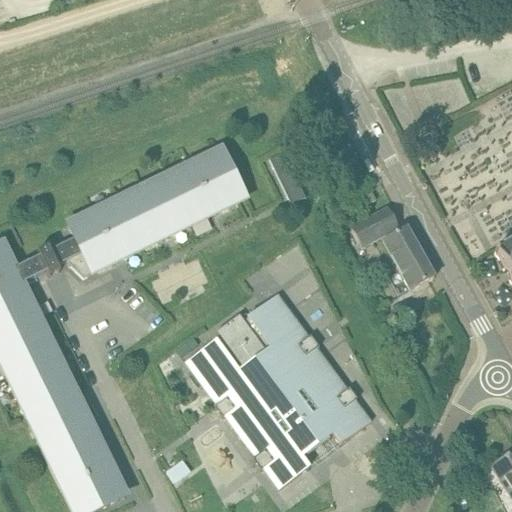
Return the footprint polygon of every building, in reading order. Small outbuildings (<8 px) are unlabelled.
[(0,368),(69,511),(98,511),(109,507),(108,506),(118,501),(116,497),(123,494),(32,307),(36,306),(26,285),(22,287),(22,286),(47,275),(49,279),(60,274),(58,270),(66,266),(84,283),(240,205),(235,196),(240,194),(235,186),(237,185),(220,152),(67,228),(75,243),(50,255),(48,250),(37,255),(39,260),(15,271),(6,252),(5,253),(2,246),(0,247),(0,368)] [(386,212),(351,232),(361,251),(396,231),(386,212)] [(382,245),(399,275),(388,281),(398,297),(408,292),(410,294),(411,293),(410,293),(433,280),(406,232),(383,245),(383,244),(382,245)] [(497,251),(494,252),(511,283),(511,244),(498,253),(497,251)] [(244,282),(250,290),(262,281),(256,273),(244,282)] [(215,343),(184,366),(185,367),(189,364),(219,405),(213,409),(222,421),(224,419),(255,460),(252,462),(260,473),(266,469),(280,489),(277,492),(277,493),(308,470),(301,459),(305,457),(306,458),(329,441),(328,439),(332,437),(339,447),(370,424),(370,423),(366,426),(351,406),(357,402),(348,391),(343,395),(313,353),(318,349),(310,338),(305,342),(274,301),(278,298),(277,297),(246,320),(247,321),(243,324),(239,318),(215,335),(219,341),(216,344),(215,343)] [(169,358),(156,367),(162,376),(175,366),(169,358)] [(504,461),(491,469),(511,503),(511,456),(508,459),(507,458),(503,460),(504,461)] [(183,466),(166,478),(173,488),(190,475),(183,466)] [(228,511),(241,501),(235,493),(222,503),(228,511)]
